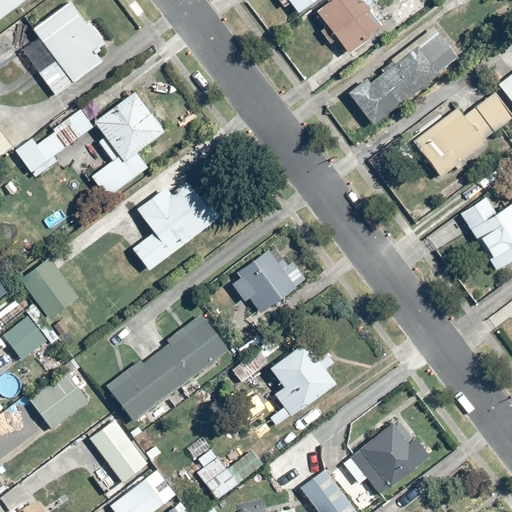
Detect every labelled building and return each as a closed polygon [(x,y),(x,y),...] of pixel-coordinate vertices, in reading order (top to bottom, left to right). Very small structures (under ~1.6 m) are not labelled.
[(0,0),(0,17),(22,0),(0,0)] [(102,44),(68,0),(67,0),(30,29),(54,60),(37,73),(54,96),(99,62),(92,52),(102,44)] [(286,0),(296,13),(314,0),(286,0)] [(389,20),(373,0),(330,0),(314,13),(346,54),(389,20)] [(436,31),(347,92),(365,118),(454,58),(436,31)] [(511,114),(511,71),(495,84),(497,87),(461,115),(455,108),(411,142),(439,177),(482,143),(480,140),(511,114)] [(161,132),(132,93),(93,123),(80,106),(32,143),(29,139),(13,150),(27,168),(34,179),(59,160),(55,154),(94,124),(118,156),(90,176),(105,197),(145,168),(134,152),(161,132)] [(0,152),(9,146),(0,134),(0,152)] [(215,215),(187,181),(172,193),(165,185),(134,210),(152,232),(130,250),(147,270),(215,215)] [(511,202),(495,214),(483,196),(458,213),(497,271),(511,260),(511,202)] [(303,279),(275,243),(227,280),(242,300),(246,296),(259,312),(303,279)] [(76,297),(47,258),(18,280),(47,319),(76,297)] [(0,328),(23,309),(14,297),(0,308),(0,328)] [(48,339),(28,314),(1,336),(20,361),(48,339)] [(228,350),(201,315),(106,388),(132,423),(228,350)] [(272,392),(282,405),(267,417),(275,427),(290,416),(331,385),(300,344),(267,368),(280,386),(272,392)] [(85,402),(63,371),(26,399),(49,429),(85,402)] [(264,406),(255,392),(234,407),(243,421),(264,406)] [(145,464),(112,419),(88,438),(121,482),(145,464)] [(425,457),(395,419),(347,457),(378,495),(425,457)] [(184,448),(200,469),(195,472),(215,499),(261,465),(250,449),(225,468),(217,456),(201,435),(184,448)] [(150,511),(175,494),(157,469),(109,505),(113,511),(150,511)] [(354,511),(324,470),(299,489),(315,511),(354,511)] [(189,511),(178,499),(166,509),(169,511),(189,511)] [(218,511),(211,503),(199,511),(218,511)]
